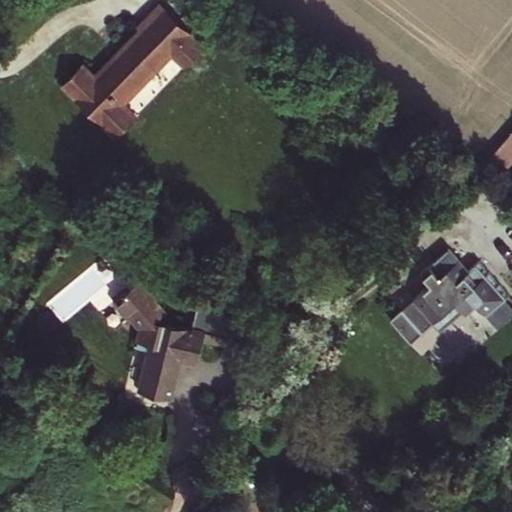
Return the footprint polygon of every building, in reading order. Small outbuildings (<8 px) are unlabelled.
[(179,48),(190,59),(203,45),(163,5),(95,76),(81,64),(62,85),(115,136),(136,115),(124,104),(172,54),(179,48)] [(172,54),(184,66),(190,59),(179,48),(172,54)] [(47,236),(55,241),(59,233),(52,228),(47,236)] [(433,323),(443,334),(476,305),(485,315),(506,297),(476,263),(468,270),(448,247),(420,272),(430,283),(414,298),(404,287),(391,298),(401,309),(390,319),(411,343),(433,323)] [(140,280),(113,302),(127,319),(129,316),(139,329),(139,332),(153,335),(151,343),(139,390),(170,398),(180,359),(197,363),(203,340),(205,332),(227,337),(225,345),(223,354),(249,360),(252,345),(255,337),(255,334),(200,299),(192,329),(157,320),(167,312),(140,280)] [(139,332),(137,340),(151,343),(153,335),(139,332)] [(205,332),(203,340),(225,345),(227,337),(205,332)] [(324,498),(338,511),(352,511),(384,480),(362,459),(324,498)]
